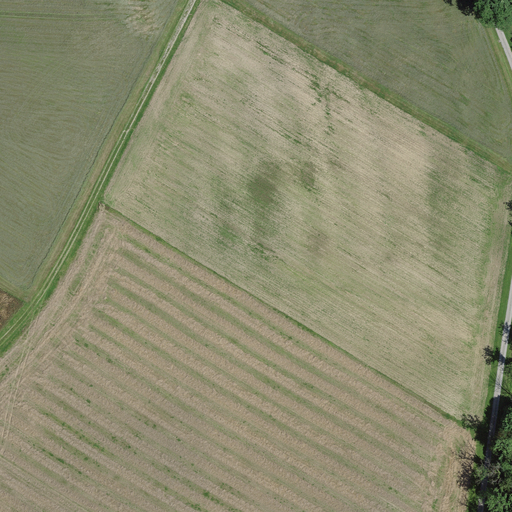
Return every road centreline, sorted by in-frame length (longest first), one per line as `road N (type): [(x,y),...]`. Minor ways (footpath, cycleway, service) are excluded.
road 1 (track): [(191,0),(41,295),(0,343)]
road 2 (track): [(511,311),(481,511)]
